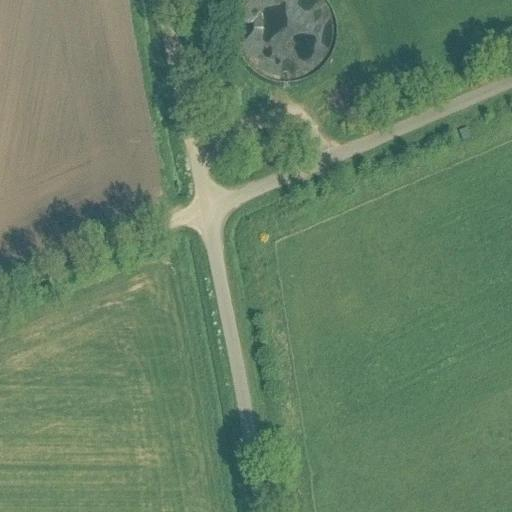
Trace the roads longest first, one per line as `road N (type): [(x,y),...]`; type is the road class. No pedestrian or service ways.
road 1 (unclassified): [(260,511),(206,212),(511,80)]
road 2 (track): [(0,296),(206,212),(163,0)]
